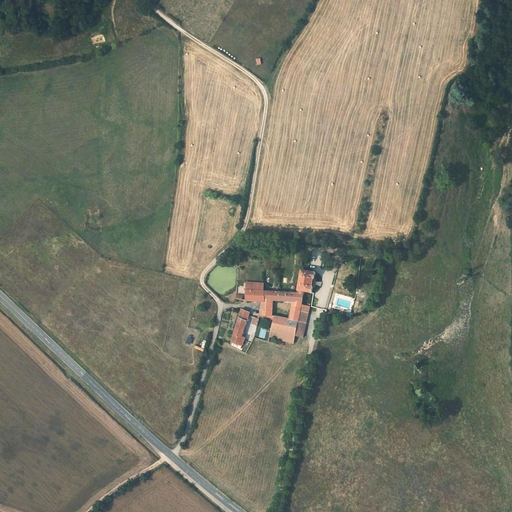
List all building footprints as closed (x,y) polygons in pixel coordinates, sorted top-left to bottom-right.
[(300,291),(299,294),(304,294),(305,292),(312,293),(313,287),(313,286),(314,279),(315,279),(315,278),(316,272),(302,270),(298,290),(300,291)] [(264,284),(247,282),(246,301),(262,303),(263,301),(264,300),(264,291),(264,284)] [(299,294),(264,291),(264,300),(273,300),(293,302),(293,304),(293,305),(302,306),(302,305),(304,297),(304,294),(299,294)] [(272,323),(270,337),(294,343),(296,336),(304,337),(310,304),(308,303),(307,306),(302,305),(302,306),(293,305),(290,319),(273,315),(273,300),(264,300),(263,301),(262,303),(258,319),(272,323)] [(249,313),(241,311),(239,317),(246,319),(249,313)] [(240,337),(246,319),(239,317),(232,337),(239,340),(240,337)] [(232,337),(230,343),(242,347),(244,341),(239,340),(232,337)]
